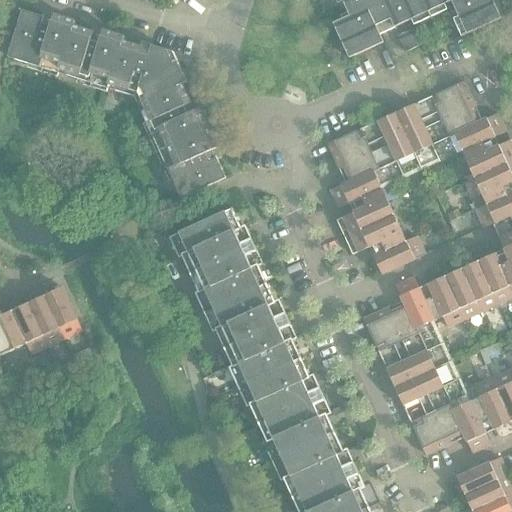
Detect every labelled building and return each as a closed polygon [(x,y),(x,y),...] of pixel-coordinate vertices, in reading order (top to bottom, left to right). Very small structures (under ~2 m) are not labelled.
[(384,43),(376,27),(391,20),(394,28),(412,20),(409,12),(417,8),(420,15),(428,11),(422,0),(342,0),(350,17),(334,24),(350,59),(384,43)] [(501,19),(492,0),(422,0),(428,11),(451,0),(467,35),(501,19)] [(60,70),(74,27),(76,22),(52,15),(41,12),(40,17),(23,11),(8,58),(29,65),(30,60),(58,69),(60,70)] [(109,85),(123,42),(124,43),(125,38),(93,28),(91,33),(74,27),(60,70),(58,69),(57,74),(78,80),(80,76),(107,84),(109,85)] [(426,54),(414,29),(398,36),(410,61),(426,54)] [(187,83),(178,63),(174,65),(168,51),(142,43),(141,48),(124,43),(123,42),(109,85),(107,84),(106,88),(128,96),(129,91),(138,94),(142,101),(182,84),(183,85),(187,83)] [(482,122),(471,97),(464,82),(414,105),(440,163),(463,152),(455,134),(482,122)] [(200,109),(195,100),(191,102),(183,85),(182,84),(142,101),(137,103),(147,124),(151,122),(163,149),(209,129),(200,109)] [(440,163),(414,105),(396,114),(422,171),(440,163)] [(422,171),(396,114),(378,122),(404,179),(422,171)] [(511,161),(511,145),(510,142),(488,152),(484,143),(506,133),(498,114),(482,122),(455,134),(463,152),(475,179),(511,161)] [(404,179),(378,122),(328,145),(346,184),(374,171),(382,189),(393,184),(404,179)] [(222,158),(217,148),(209,129),(163,149),(176,177),(172,179),(181,199),(226,179),(218,161),(222,158)] [(511,193),(508,196),(504,187),(511,182),(511,161),(475,179),(487,205),(476,210),(484,229),(511,215),(511,193)] [(388,202),(399,197),(393,184),(382,189),(374,171),(346,184),(330,191),(339,209),(361,199),(366,208),(343,218),(351,236),(394,216),(388,202)] [(262,263),(257,252),(251,239),(246,241),(241,230),(242,230),(232,209),(169,238),(179,259),(182,258),(198,292),(195,294),(204,313),(267,284),(258,265),(262,263)] [(461,218),(458,211),(449,215),(452,222),(461,218)] [(407,242),(402,233),(394,216),(351,236),(359,253),(381,243),(386,252),(374,257),(382,275),(426,255),(417,237),(407,242)] [(511,285),(511,233),(500,239),(510,262),(501,266),(496,254),(479,262),(498,305),(511,299),(511,290),(510,286),(511,285)] [(498,305),(479,262),(462,270),(482,313),(498,305)] [(482,313),(462,270),(445,277),(465,320),(482,313)] [(465,320),(445,277),(428,285),(434,296),(425,301),(414,278),(396,286),(403,302),(418,334),(401,343),(409,360),(444,344),(434,322),(443,318),(448,328),(465,320)] [(290,339),(285,329),(291,326),(280,302),(276,304),(267,284),(204,313),(213,333),(216,332),(232,366),(290,339)] [(83,331),(62,288),(45,296),(65,340),(83,331)] [(65,340),(45,296),(28,304),(48,347),(65,340)] [(418,334),(403,302),(380,312),(364,320),(387,370),(409,360),(401,343),(418,334)] [(48,347),(28,304),(11,312),(27,344),(32,355),(48,347)] [(18,349),(2,316),(0,310),(0,355),(0,356),(18,349)] [(27,344),(11,312),(2,316),(18,349),(27,344)] [(314,390),(309,379),(310,379),(292,339),(291,340),(290,339),(232,366),(228,367),(248,411),(252,409),(267,442),(325,415),(320,404),(331,399),(325,385),(319,388),(314,390)] [(395,388),(452,362),(451,359),(444,344),(409,360),(387,370),(395,388)] [(403,406),(425,396),(460,380),(452,362),(395,388),(403,406)] [(511,422),(511,380),(508,372),(492,380),(511,423),(511,422)] [(15,389),(14,387),(10,379),(0,384),(0,391),(2,396),(15,389)] [(511,423),(492,380),(475,388),(480,398),(470,402),(460,380),(425,396),(433,413),(450,406),(453,411),(465,438),(473,454),(491,445),(480,423),(489,419),(495,430),(511,423)] [(465,438),(453,411),(450,406),(433,413),(425,396),(403,406),(426,456),(465,438)] [(348,464),(343,454),(344,453),(326,414),(325,415),(267,442),(263,443),(281,482),(285,480),(299,511),(308,511),(359,489),(354,478),(364,473),(358,459),(348,464)] [(465,495),(509,476),(501,458),(457,478),(465,495)] [(473,511),(511,493),(511,482),(509,476),(465,495),(473,511)] [(370,511),(360,488),(359,489),(308,511),(370,511)] [(472,511),(511,511),(511,493),(473,511),(472,511)]
